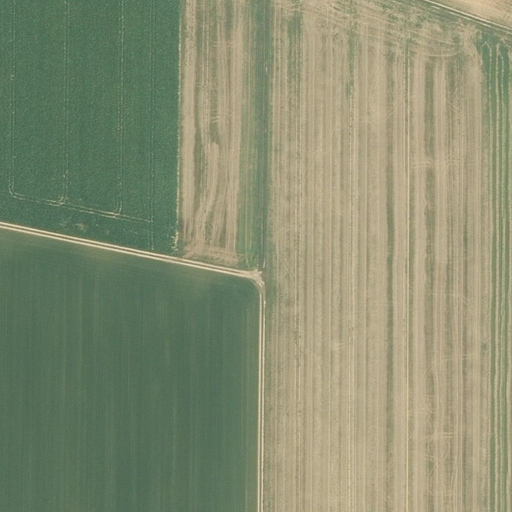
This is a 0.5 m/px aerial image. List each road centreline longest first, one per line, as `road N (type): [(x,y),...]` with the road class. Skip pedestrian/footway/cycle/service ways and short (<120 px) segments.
road 1 (track): [(0,225),(244,274),(262,267),(259,511)]
road 2 (track): [(262,267),(265,0)]
